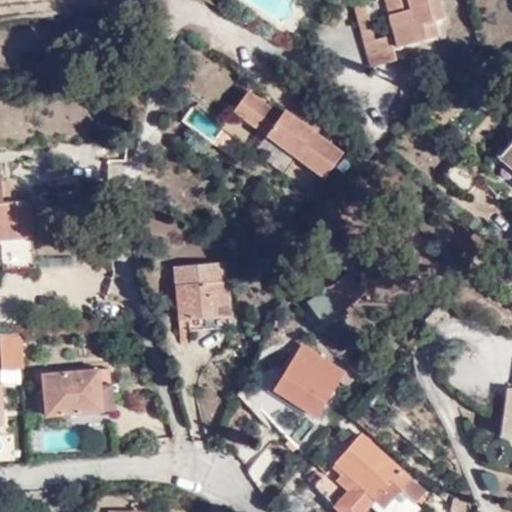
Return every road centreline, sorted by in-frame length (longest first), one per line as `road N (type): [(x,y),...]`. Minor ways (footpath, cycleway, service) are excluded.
road 1 (unknown): [(178,476),(180,425),(141,307),(44,278)]
road 2 (residential): [(221,478),(0,478)]
